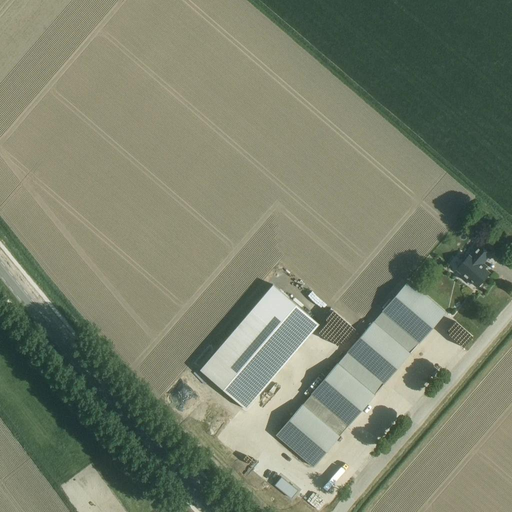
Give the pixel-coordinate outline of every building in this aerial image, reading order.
[(477,287),(489,273),(480,266),(493,252),(485,245),(481,242),(457,271),(466,278),(470,281),(469,282),(471,284),(472,283),(477,287)] [(313,467),(445,313),(409,281),(276,435),(313,467)] [(262,298),(200,371),(246,410),(309,336),(319,324),(273,285),(262,298)] [(473,334),(478,329),(459,314),(455,319),(473,334)] [(281,478),(275,485),(292,498),(298,491),(281,478)]
